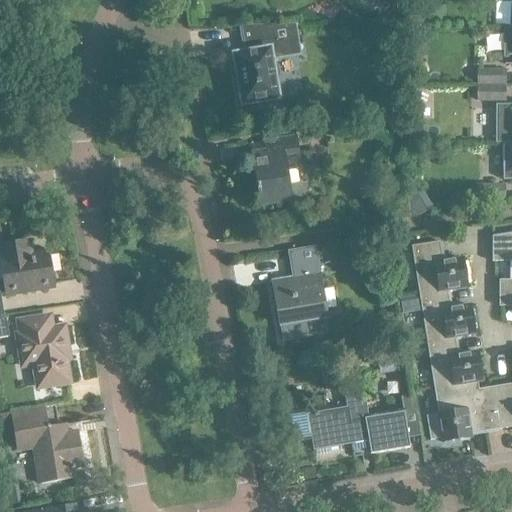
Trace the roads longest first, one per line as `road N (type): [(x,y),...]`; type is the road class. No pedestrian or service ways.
road 1 (residential): [(251,511),(193,205),(161,174),(85,170)]
road 2 (residential): [(85,170),(144,511)]
road 3 (residential): [(272,511),(511,474)]
road 4 (residential): [(85,170),(79,120),(110,0)]
